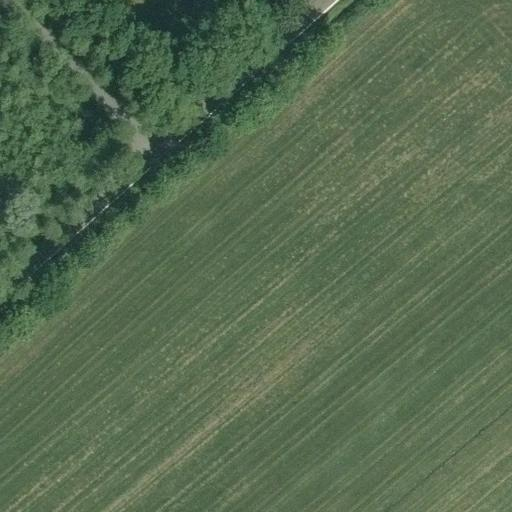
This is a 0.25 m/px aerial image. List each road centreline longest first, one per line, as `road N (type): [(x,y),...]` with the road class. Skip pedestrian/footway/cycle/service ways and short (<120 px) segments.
road 1 (unclassified): [(155,150),(324,0)]
road 2 (unclassified): [(155,150),(7,0)]
road 3 (unclassified): [(0,290),(155,150)]
